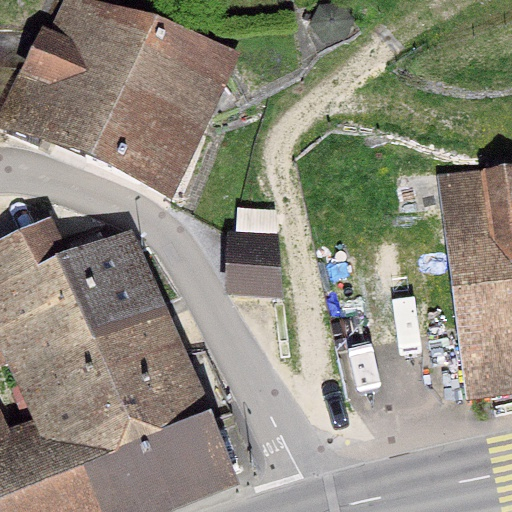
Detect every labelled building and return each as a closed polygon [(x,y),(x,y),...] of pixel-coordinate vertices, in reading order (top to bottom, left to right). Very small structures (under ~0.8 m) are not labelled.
[(5,121),(176,189),(230,56),(88,0),(86,0),(70,40),(42,29),(5,121)] [(511,170),(481,174),(480,171),(435,177),(466,405),(511,398),(511,170)] [(226,233),(224,299),(282,301),(276,211),(236,208),(236,232),(226,233)] [(0,248),(0,331),(23,385),(164,324),(129,242),(65,270),(51,239),(11,257),(6,246),(0,248)] [(208,422),(164,324),(23,385),(12,390),(25,419),(38,413),(45,429),(56,454),(136,419),(148,448),(208,422)] [(0,511),(147,511),(231,476),(208,422),(148,448),(136,419),(56,454),(45,429),(0,448),(0,511)]
